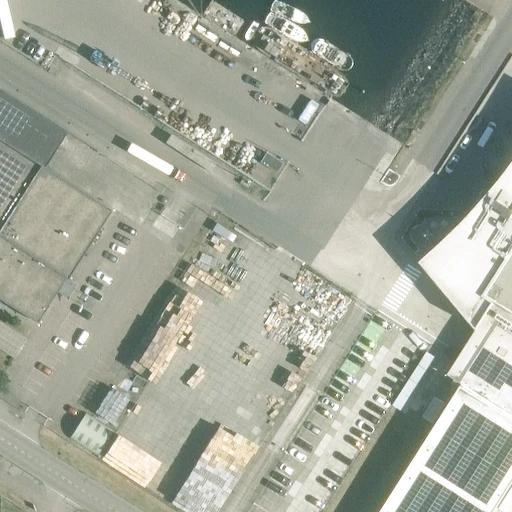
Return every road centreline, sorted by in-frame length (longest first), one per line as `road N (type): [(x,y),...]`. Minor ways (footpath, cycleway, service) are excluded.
road 1 (unclassified): [(358,274),(0,59)]
road 2 (unknown): [(59,0),(399,208)]
road 3 (unclassified): [(358,274),(511,29)]
road 4 (tertiary): [(109,511),(0,443)]
